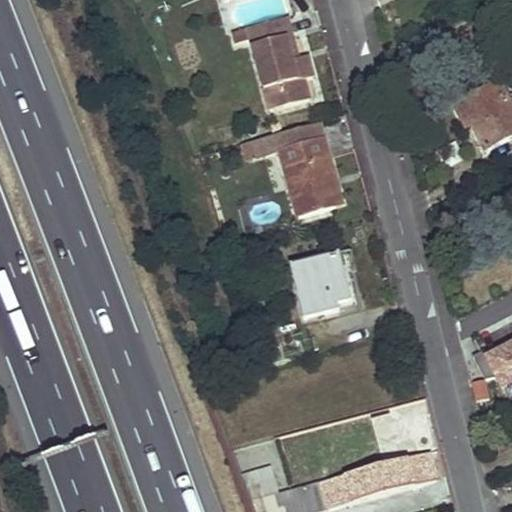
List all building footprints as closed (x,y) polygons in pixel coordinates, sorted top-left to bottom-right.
[(292,41),(288,19),(232,35),(235,47),(250,42),(269,111),(310,101),(304,82),(313,80),(308,60),(299,62),(293,63),(286,42),(292,41)] [(299,62),(292,41),(286,42),(293,63),(299,62)] [(511,121),(509,115),(496,89),(457,109),(466,130),(473,126),(486,152),(511,138),(511,121)] [(319,125),(285,134),(289,149),(323,140),(319,125)] [(328,159),(323,140),(289,149),(285,134),(244,145),(249,161),(278,153),(298,219),(334,209),(320,162),(328,159)] [(342,206),(328,159),(320,162),(334,209),(342,206)] [(345,274),(340,255),(290,269),(303,319),(340,310),(330,277),(345,274)] [(353,306),(345,274),(330,277),(340,310),(353,306)] [(357,276),(361,301),(376,299),(372,274),(357,276)] [(511,347),(489,360),(504,389),(511,384),(511,347)] [(473,384),(478,403),(490,401),(486,381),(473,384)] [(483,423),(481,413),(471,417),(473,426),(483,423)] [(325,511),(436,483),(428,456),(312,488),(318,510),(325,508),(325,511)] [(238,479),(248,505),(274,498),(267,471),(238,479)] [(310,511),(318,510),(312,488),(303,490),(308,511),(310,511)] [(274,498),(248,505),(251,511),(321,511),(325,511),(325,508),(318,510),(310,511),(308,511),(303,490),(274,498)]
